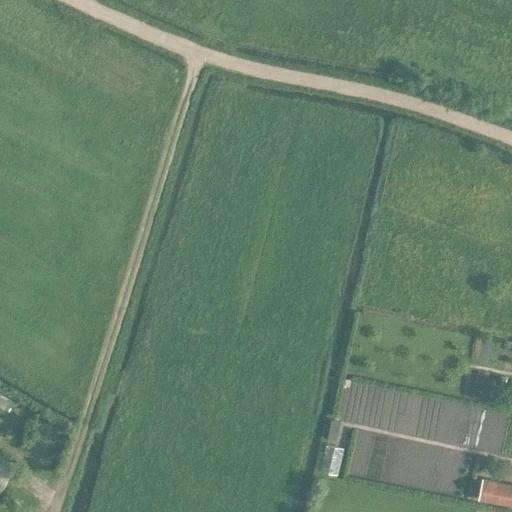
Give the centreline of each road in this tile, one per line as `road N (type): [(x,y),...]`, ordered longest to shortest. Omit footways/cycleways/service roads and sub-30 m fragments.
road 1 (track): [(511,136),(385,92),(219,60),(82,0)]
road 2 (track): [(196,51),(100,369)]
road 3 (track): [(100,369),(52,511)]
